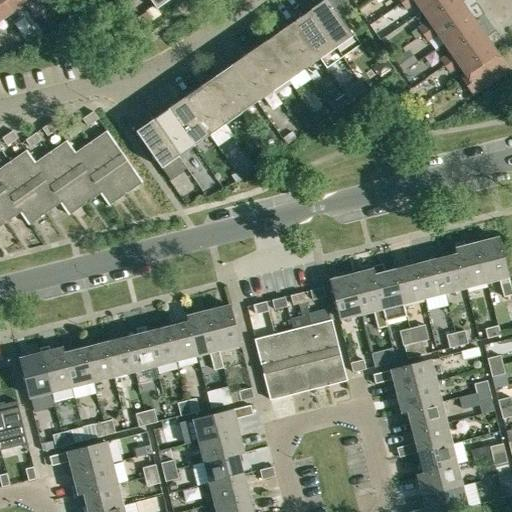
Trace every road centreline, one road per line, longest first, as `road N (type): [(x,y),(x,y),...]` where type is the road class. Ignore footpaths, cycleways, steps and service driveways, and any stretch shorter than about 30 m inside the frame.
road 1 (residential): [(0,287),(511,159)]
road 2 (residential): [(388,511),(361,405),(273,430),(296,511)]
road 3 (residential): [(240,0),(227,21),(145,68),(0,108)]
